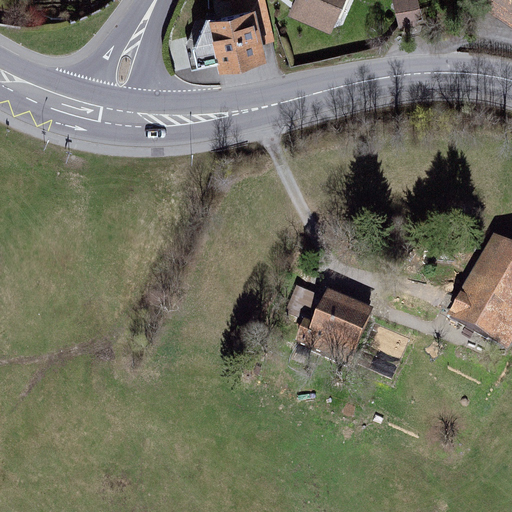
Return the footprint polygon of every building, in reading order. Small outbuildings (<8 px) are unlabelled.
[(215,13),(206,13),(193,43),(197,61),(218,57),(219,62),(261,53),(248,0),(231,0),(234,13),(216,17),(215,13)] [(296,0),(292,9),(329,25),(340,0),(296,0)] [(394,0),(399,24),(423,18),(418,0),(394,0)] [(511,26),(511,0),(484,0),(481,6),(511,26)] [(452,317),(507,350),(511,342),(511,254),(495,244),(452,317)] [(347,367),(370,314),(329,297),(314,331),(306,328),(298,346),(347,367)]
